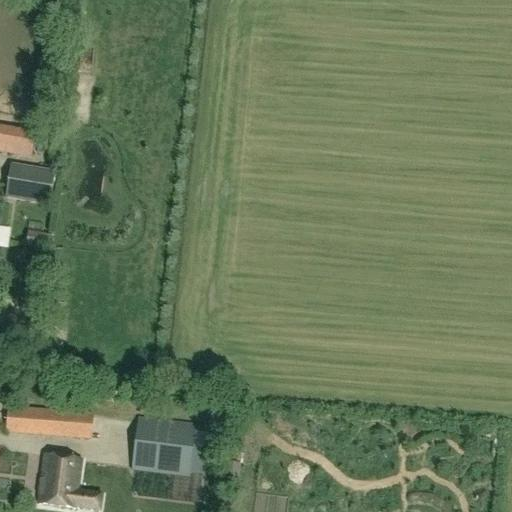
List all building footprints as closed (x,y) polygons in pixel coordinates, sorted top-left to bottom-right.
[(0,155),(35,160),(37,143),(55,145),(57,131),(37,128),(35,141),(0,135),(0,155)] [(9,165),(6,182),(3,201),(46,208),(52,172),(9,165)] [(93,416),(89,415),(9,410),(7,435),(92,441),(93,416)] [(185,475),(190,431),(191,427),(136,421),(130,470),(185,477),(185,475)] [(75,494),(79,463),(42,458),(35,507),(70,511),(79,511),(96,511),(98,497),(75,494)]
